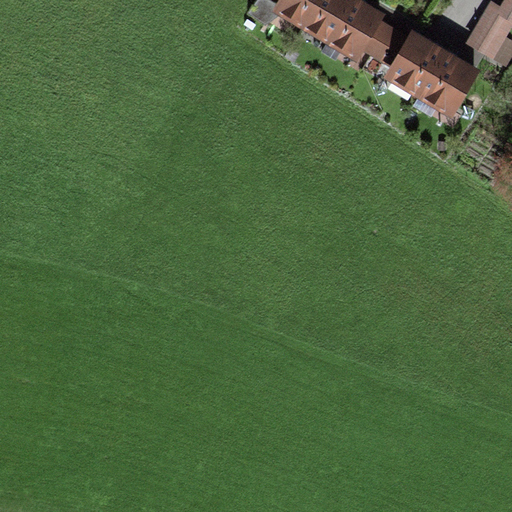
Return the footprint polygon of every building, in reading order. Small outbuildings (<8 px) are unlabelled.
[(282,0),(278,7),(304,23),(317,0),(282,0)] [(317,0),(304,23),(330,38),(352,0),(317,0)] [(352,0),(330,38),(356,54),(360,46),(376,20),(379,15),(354,0),(352,0)] [(511,0),(507,0),(500,11),(491,6),(476,30),(500,44),(511,23),(511,0)] [(376,20),(360,46),(382,59),(397,33),(376,20)] [(470,41),(493,55),(500,44),(476,30),(470,41)] [(395,67),(390,74),(420,92),(443,53),(413,35),(410,41),(397,33),(382,59),(395,67)] [(451,110),(474,71),(443,53),(420,92),(451,110)]
